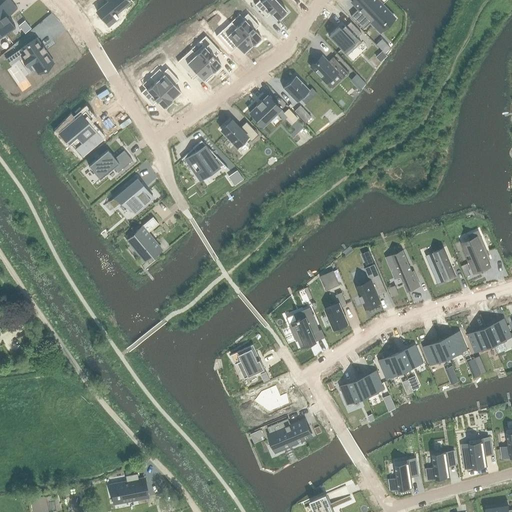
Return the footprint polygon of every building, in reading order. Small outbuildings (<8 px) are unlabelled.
[(10,0),(2,0),(0,2),(0,37),(15,25),(8,16),(17,8),(10,0)] [(107,0),(109,1),(96,12),(109,26),(118,19),(116,17),(118,16),(116,14),(129,3),(126,0),(107,0)] [(259,0),(254,5),(266,17),(270,13),(277,20),(278,19),(279,21),(287,14),(285,12),(286,11),(276,0),(262,0),(261,1),(259,0)] [(358,9),(351,16),(363,29),(370,22),(376,28),(382,22),(383,23),(385,21),(384,20),(391,14),(376,0),(353,0),(352,2),(358,9)] [(244,20),(236,27),(252,45),(253,45),(254,46),(262,39),(260,38),(261,37),(254,30),(259,26),(247,14),(242,18),(244,20)] [(25,21),(19,26),(25,33),(31,28),(25,21)] [(231,22),(216,36),(231,52),(237,46),(243,53),(252,45),(236,27),(231,22)] [(338,26),(328,35),(347,55),(361,42),(356,38),(361,33),(350,22),(346,26),(344,25),(344,26),(345,27),(342,30),(338,26)] [(202,45),(194,53),(212,72),(214,74),(221,67),(220,65),(221,64),(214,58),(220,52),(205,36),(199,42),(202,45)] [(36,38),(21,48),(25,54),(36,70),(38,74),(54,64),(36,38)] [(191,49),(177,62),(192,78),(197,74),(203,81),(204,80),(205,82),(213,75),(211,73),(212,72),(194,53),(191,49)] [(376,57),(381,61),(387,56),(382,51),(376,57)] [(321,56),(311,66),(323,79),(327,83),(336,73),(342,79),(349,73),(333,56),(327,62),(321,56)] [(164,74),(155,83),(171,100),(181,92),(174,85),(179,81),(167,68),(162,73),(164,74)] [(296,75),(283,88),(296,102),(309,90),(296,75)] [(146,88),(141,93),(152,105),(157,101),(163,108),(164,107),(165,109),(173,102),(171,100),(155,83),(147,90),(146,88)] [(257,105),(249,112),(262,126),(281,109),(267,95),(262,100),(261,99),(256,104),(257,105)] [(311,118),(301,106),(295,112),(306,123),(311,118)] [(288,109),(284,113),(293,122),(297,118),(288,109)] [(84,110),(58,132),(65,140),(67,138),(83,156),(100,142),(92,132),(94,130),(86,121),(90,117),(84,110)] [(231,120),(221,130),(239,148),(249,139),(251,141),(258,135),(249,124),(242,131),(231,120)] [(201,140),(181,159),(182,160),(194,149),(197,153),(188,159),(200,177),(209,171),(211,173),(223,165),(227,169),(228,169),(216,156),(215,156),(216,157),(214,158),(210,152),(210,151),(211,152),(212,151),(201,140)] [(107,149),(88,165),(100,179),(113,167),(117,172),(132,160),(124,150),(115,158),(107,149)] [(137,177),(112,198),(113,198),(117,195),(128,208),(131,206),(136,213),(153,198),(142,185),(142,184),(137,178),(137,177)] [(136,235),(129,241),(145,260),(151,254),(153,256),(161,249),(148,233),(158,224),(158,223),(157,224),(152,218),(153,217),(133,233),(136,235)] [(468,241),(463,243),(476,273),(490,266),(485,253),(488,252),(487,251),(482,254),(476,238),(471,240),(470,238),(467,239),(468,241)] [(437,261),(429,264),(437,284),(455,276),(455,277),(456,276),(444,248),(443,248),(433,252),(437,261)] [(403,250),(392,255),(407,291),(418,286),(403,250)] [(371,256),(365,259),(367,265),(374,262),(371,256)] [(370,280),(356,286),(360,296),(359,296),(362,303),(363,303),(366,309),(380,303),(375,290),(384,287),(375,264),(364,268),(370,280)] [(468,264),(461,266),(466,277),(470,275),(468,270),(470,269),(468,264)] [(336,276),(323,282),(327,291),(340,285),(336,276)] [(395,286),(388,289),(392,297),(399,294),(395,286)] [(339,303),(326,308),(334,329),(348,323),(342,307),(347,305),(342,292),(336,295),(339,303)] [(298,321),(290,324),(297,341),(298,340),(301,347),(311,343),(311,342),(316,340),(313,334),(320,331),(310,307),(295,314),(298,321)] [(499,321),(486,327),(494,346),(507,341),(506,339),(511,336),(511,337),(511,335),(504,318),(505,322),(500,324),(499,321)] [(467,334),(475,353),(475,352),(481,349),(482,351),(494,346),(486,327),(468,334),(467,334)] [(454,334),(441,339),(449,357),(450,359),(462,354),(461,351),(467,349),(467,350),(468,350),(460,330),(460,331),(459,331),(461,335),(455,337),(454,334)] [(422,346),(430,366),(431,365),(431,364),(449,357),(441,339),(423,347),(423,346),(422,346)] [(253,344),(231,354),(236,364),(242,361),(249,376),(265,369),(253,344)] [(415,345),(397,353),(405,372),(418,367),(416,362),(421,359),(423,363),(424,363),(416,344),(415,344),(415,345)] [(378,360),(386,379),(387,379),(385,375),(390,372),(393,378),(405,372),(397,353),(379,360),(378,360)] [(476,363),(469,366),(474,378),(481,375),(476,363)] [(376,371),(358,379),(366,398),(379,393),(377,388),(382,385),(384,389),(385,389),(377,370),(376,370),(376,371)] [(264,381),(269,379),(266,372),(261,374),(264,381)] [(456,373),(448,376),(452,384),(459,381),(456,373)] [(339,386),(347,405),(348,405),(346,401),(352,398),(354,404),(366,398),(358,379),(340,387),(340,386),(339,386)] [(286,390),(278,385),(261,393),(251,407),(264,416),(290,404),(286,390)] [(282,421),(267,427),(270,433),(269,434),(275,448),(311,433),(304,419),(285,427),(282,421)] [(509,446),(501,447),(503,458),(511,456),(511,428),(506,430),(509,446)] [(472,457),(464,458),(466,468),(487,465),(485,452),(492,451),(490,437),(469,440),(472,457)] [(434,467),(427,468),(429,479),(450,476),(448,463),(455,462),(453,451),(432,454),(434,467)] [(397,478),(390,479),(391,490),(412,487),(410,473),(418,472),(415,458),(395,462),(397,478)] [(122,481),(111,484),(114,502),(143,497),(140,478),(134,479),(133,473),(121,475),(122,481)] [(34,498),(37,511),(52,511),(62,510),(59,493),(34,498)] [(334,511),(327,494),(310,501),(314,511),(334,511)]
